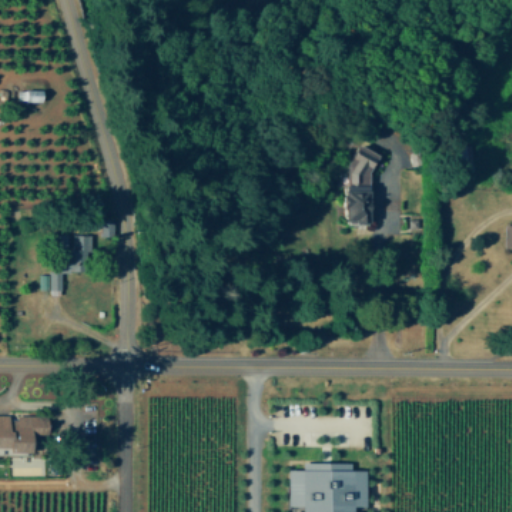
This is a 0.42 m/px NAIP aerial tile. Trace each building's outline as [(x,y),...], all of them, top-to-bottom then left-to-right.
[(42,100),(42,89),(18,88),(18,99),(42,100)] [(369,144),(343,142),(339,225),(365,226),(369,144)] [(114,218),(101,218),(100,235),(114,235),(114,218)] [(502,249),(511,249),(511,226),(502,226),(502,249)] [(59,274),(87,274),(87,236),(68,235),(68,236),(55,236),(55,272),(47,272),(47,293),(59,293),(59,274)] [(0,415),(0,451),(40,453),(41,417),(0,415)] [(287,468),(287,505),(300,505),(300,511),(350,511),(350,507),(363,507),(363,469),(349,469),(349,461),(302,462),(302,468),(287,468)]
